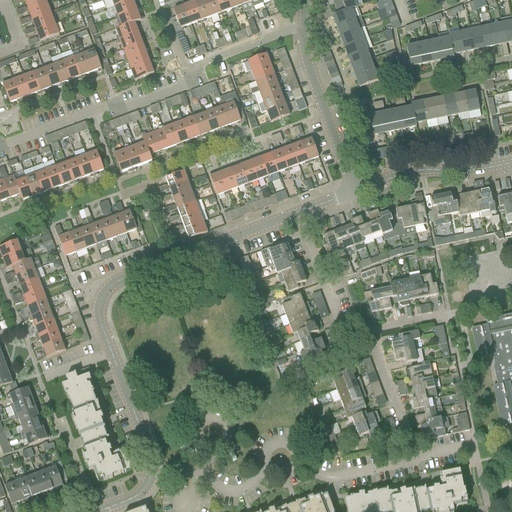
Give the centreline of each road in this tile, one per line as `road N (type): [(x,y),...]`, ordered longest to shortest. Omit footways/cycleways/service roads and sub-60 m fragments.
road 1 (residential): [(297,217),(104,293),(99,322),(154,463),(145,491),(107,511)]
road 2 (residential): [(184,73),(189,87),(119,115),(115,105),(0,146)]
road 3 (residential): [(483,511),(448,319)]
road 4 (residential): [(354,194),(301,28)]
road 5 (residential): [(354,194),(418,170),(511,165)]
road 6 (residential): [(367,342),(344,334),(297,217)]
road 7 (residential): [(414,461),(367,342)]
road 8 (residential): [(184,73),(301,28)]
